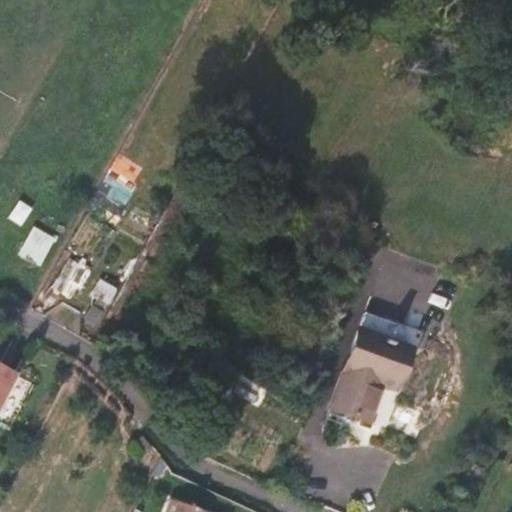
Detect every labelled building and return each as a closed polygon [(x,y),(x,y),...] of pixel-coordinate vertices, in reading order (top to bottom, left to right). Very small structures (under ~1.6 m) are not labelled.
[(14,200),(5,217),(19,224),(28,207),(14,200)] [(29,225),(13,254),(36,266),(52,238),(29,225)] [(67,296),(82,269),(67,260),(52,288),(67,296)] [(85,299),(103,309),(114,289),(96,279),(85,299)] [(398,390),(410,349),(418,352),(424,332),(360,312),(329,410),(367,422),(379,383),(398,390)] [(0,418),(20,376),(0,366),(0,418)] [(205,511),(171,501),(166,511),(205,511)]
